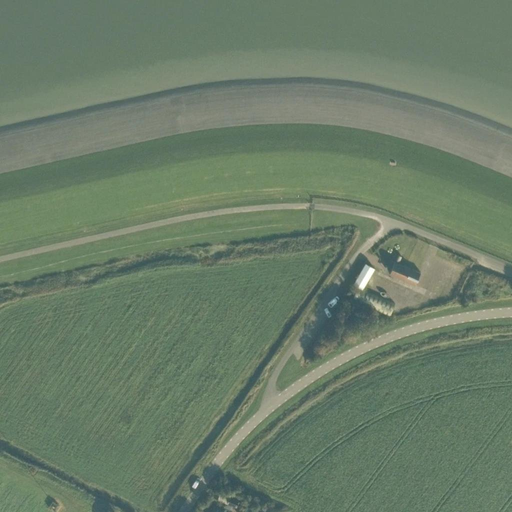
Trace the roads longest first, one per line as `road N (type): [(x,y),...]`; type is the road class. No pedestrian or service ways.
road 1 (tertiary): [(268,407),(396,334),(511,312)]
road 2 (unclassified): [(268,407),(275,373),(359,251),(398,227)]
road 3 (tertiary): [(184,511),(268,407)]
road 4 (unclassified): [(511,270),(398,227)]
